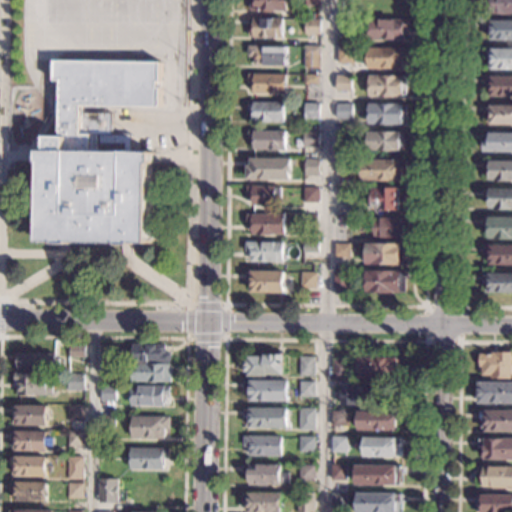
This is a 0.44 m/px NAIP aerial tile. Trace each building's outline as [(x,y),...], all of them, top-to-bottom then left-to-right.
[(286,0),(286,11),(274,11),(274,13),(262,13),(262,11),(250,11),(250,0),(286,0)] [(410,0),(410,1),(405,1),(405,13),(372,13),(372,10),(368,10),(368,0),(410,0)] [(511,0),(511,13),(510,13),(510,15),(500,15),(500,14),(491,14),(491,0),(511,0)] [(283,19),(283,27),(285,27),(285,32),(282,32),(282,38),(248,37),(249,18),(283,19)] [(321,35),(305,34),(306,19),(321,20),(321,35)] [(354,34),(339,34),(339,19),(354,19),(354,34)] [(404,21),(409,21),(409,30),(404,30),(404,40),(369,40),(369,19),(404,20),(404,21)] [(511,40),(490,40),(490,30),(485,30),(485,20),(511,20),(511,40)] [(287,66),(254,66),(254,57),(248,57),(248,46),(287,47),(287,66)] [(320,68),(303,68),(304,46),(321,46),(320,68)] [(354,64),(338,64),(338,48),(355,48),(354,64)] [(409,59),(402,59),(402,69),(368,68),(368,48),(409,48),(409,59)] [(511,69),(491,69),(491,57),(487,57),(487,49),(492,49),(492,48),(511,48),(511,69)] [(159,107),(114,106),(113,152),(152,153),(152,158),(152,164),(149,164),(147,244),(131,243),(125,243),(119,243),(68,242),(62,242),(57,242),(39,242),(41,162),(38,162),(38,157),(39,151),(46,151),(46,137),(57,137),(59,81),(52,81),(53,61),(160,64),(159,107)] [(286,94),(254,94),(254,84),(248,84),(249,74),(286,75),(286,94)] [(319,75),(319,84),(303,84),(303,75),(319,75)] [(352,76),(352,92),(336,91),(337,75),(352,76)] [(409,77),(408,97),(368,96),(369,76),(409,77)] [(511,76),(511,96),(491,96),(491,87),(486,87),(486,76),(511,76)] [(283,122),(253,121),(253,113),(248,113),(249,103),(253,103),(253,102),(284,103),(283,122)] [(319,119),(304,119),(305,103),(320,103),(319,119)] [(408,105),(407,113),(403,113),(403,125),(368,124),(369,103),(408,105)] [(352,120),(337,119),(337,104),(351,105),(352,105),(352,120)] [(511,125),(490,125),(490,114),(485,114),(485,105),(511,105),(511,125)] [(286,132),(285,150),(253,150),(253,139),(248,139),(248,131),(286,132)] [(304,132),(319,132),(319,148),(304,147),(304,132)] [(355,147),(337,147),(337,132),(356,132),(355,147)] [(406,133),(405,151),(367,150),(368,132),(406,133)] [(511,152),(484,152),(484,133),(511,133),(511,152)] [(291,159),(291,171),(290,171),(289,180),(246,180),(246,166),(248,166),(248,160),(250,160),(250,158),(291,159)] [(320,176),(305,175),(305,159),(320,160),(320,176)] [(351,176),(336,176),(337,159),(352,160),(351,176)] [(406,171),(401,171),(401,181),(361,180),(362,160),(407,160),(406,171)] [(511,180),(489,180),(489,170),(486,170),(486,161),(511,161),(511,180)] [(275,188),(281,188),(280,198),(275,198),(275,206),(264,206),(264,208),(260,207),(260,206),(252,205),(252,197),(246,197),(247,186),(275,187),(275,188)] [(319,203),(315,203),(315,207),(306,207),(306,203),(303,203),(303,187),(319,188),(319,203)] [(399,189),(399,195),(405,196),(404,203),(399,203),(398,211),(372,210),(373,188),(399,189)] [(511,209),(488,209),(488,199),(485,199),(485,190),(511,190),(511,209)] [(284,234),(270,234),(270,236),(260,235),(260,234),(251,234),(251,224),(246,224),(246,214),(284,215),(284,234)] [(318,215),(317,225),(302,224),(302,214),(318,215)] [(511,238),(487,238),(488,226),(484,226),(484,219),(488,219),(489,217),(511,217),(511,238)] [(404,228),(406,228),(406,239),(372,238),(373,218),(404,219),(404,228)] [(283,262),(250,261),(250,252),(245,252),(245,242),(283,243),(283,262)] [(319,243),(318,253),(303,253),(303,243),(319,243)] [(347,257),(333,257),(334,244),(347,244),(347,257)] [(407,245),(406,265),(365,264),(366,244),(407,245)] [(511,265),(489,265),(489,254),(485,254),(485,247),(511,247),(511,265)] [(284,272),(284,283),(285,283),(285,287),(283,287),(283,293),(250,292),(250,283),(245,282),(245,271),(284,272)] [(349,272),(348,288),(334,288),(334,271),(349,272)] [(407,273),(406,293),(365,291),(366,271),(407,273)] [(317,289),(301,288),(301,273),(317,273),(317,289)] [(511,293),(487,293),(488,283),(483,283),(483,274),(511,274),(511,293)] [(165,353),(171,353),(171,364),(132,363),(132,344),(165,345),(165,353)] [(85,357),(69,357),(69,347),(85,347),(85,357)] [(117,347),(116,364),(101,363),(102,347),(117,347)] [(511,379),(490,379),(490,376),(482,376),(482,368),(479,368),(479,354),(491,354),(491,352),(511,352),(511,379)] [(55,359),(59,359),(59,365),(54,365),(54,370),(17,369),(17,354),(55,355),(55,359)] [(285,375),(267,375),(267,377),(248,377),(248,372),(244,372),(245,361),(248,361),(248,356),(263,356),(263,354),(285,355),(285,375)] [(315,376),(312,376),(312,379),(303,379),(303,377),(299,377),(300,356),(315,357),(315,376)] [(398,370),(404,370),(404,378),(359,378),(359,357),(398,358),(398,370)] [(349,359),(348,382),(332,381),(333,359),(349,359)] [(116,374),(101,374),(101,364),(117,364),(116,374)] [(171,382),(131,382),(132,364),(171,365),(171,382)] [(48,374),(47,386),(53,386),(52,396),(17,395),(17,382),(14,382),(14,373),(48,374)] [(85,375),(85,391),(68,390),(68,375),(85,375)] [(288,402),(250,402),(250,391),(244,391),(244,381),(289,381),(288,402)] [(316,397),(299,397),(300,381),(316,382),(316,397)] [(511,403),(478,403),(478,382),(511,382),(511,403)] [(115,402),(100,402),(101,386),(116,386),(115,402)] [(170,387),(170,395),(165,395),(165,406),(131,405),(132,386),(170,387)] [(360,388),(360,406),(338,405),(339,387),(360,388)] [(48,406),(47,426),(15,425),(16,415),(11,415),(12,407),(16,407),(16,405),(48,406)] [(69,405),(84,405),(84,421),(68,421),(69,405)] [(288,429),(250,428),(250,418),(243,418),(243,408),(288,408),(288,429)] [(315,431),(299,431),(299,408),(315,409),(315,431)] [(402,421),(397,421),(397,431),(358,430),(358,410),(402,411),(402,421)] [(511,432),(485,432),(485,421),(478,421),(478,410),(511,410),(511,432)] [(347,427),(331,427),(331,411),(347,411),(347,427)] [(115,427),(99,427),(99,416),(115,417),(115,427)] [(170,430),(164,430),(164,439),(131,438),(132,416),(170,417),(170,430)] [(68,431),(84,431),(83,448),(72,447),(68,447),(68,431)] [(48,451),(15,451),(16,441),(11,441),(11,432),(48,432),(48,451)] [(282,437),(282,457),(249,456),(249,447),(244,447),(244,436),(282,437)] [(348,437),(348,453),(331,453),(332,436),(348,437)] [(314,453),(299,453),(299,437),(315,437),(314,453)] [(403,447),(396,447),(396,457),(363,457),(364,437),(403,438),(403,447)] [(511,460),(484,460),(484,449),(480,449),(480,438),(511,438),(511,460)] [(169,458),(164,458),(164,470),(130,469),(130,448),(169,449),(169,458)] [(113,459),(98,458),(99,449),(112,449),(113,449),(113,459)] [(83,457),(83,480),(67,479),(68,456),(83,457)] [(47,465),(52,465),(52,472),(47,472),(47,477),(15,476),(15,466),(10,466),(10,457),(47,458),(47,465)] [(281,466),(281,473),(289,473),(289,484),(281,484),(281,485),(247,485),(248,474),(242,474),(243,465),(281,466)] [(346,481),(331,481),(331,465),(347,465),(346,481)] [(314,481),(299,481),(299,466),(315,466),(314,481)] [(402,486),(355,485),(355,466),(403,466),(402,486)] [(511,487),(483,487),(483,467),(511,467),(511,487)] [(117,479),(117,497),(120,497),(120,503),(117,503),(117,504),(98,504),(99,479),(117,479)] [(47,484),(47,502),(15,501),(15,491),(11,491),(12,483),(47,484)] [(83,499),(68,499),(68,483),(83,483),(83,499)] [(281,511),(247,511),(247,502),(242,502),(242,493),(281,493),(281,511)] [(315,511),(297,511),(297,493),(315,494),(315,511)] [(402,504),(396,504),(396,511),(356,511),(357,493),(402,494),(402,504)] [(346,509),(331,509),(331,494),(346,494),(346,509)] [(511,511),(476,511),(477,495),(511,495),(511,511)]
